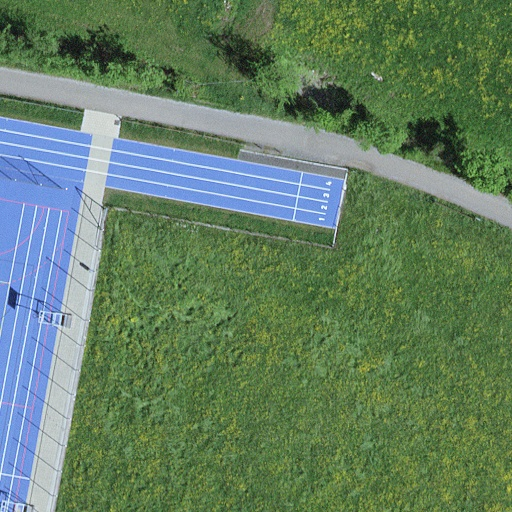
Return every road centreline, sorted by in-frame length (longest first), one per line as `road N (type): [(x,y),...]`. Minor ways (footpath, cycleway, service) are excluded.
road 1 (track): [(0,76),(394,157),(511,211)]
road 2 (track): [(208,0),(222,57),(309,136)]
